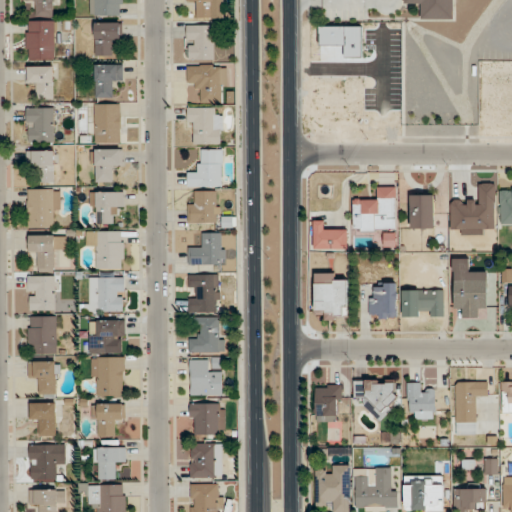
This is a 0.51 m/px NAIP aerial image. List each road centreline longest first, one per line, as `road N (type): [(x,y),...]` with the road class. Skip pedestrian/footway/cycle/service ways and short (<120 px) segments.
road 1 (secondary): [(250,0),(254,511)]
road 2 (secondary): [(295,511),(292,0)]
road 3 (residential): [(159,511),(157,0)]
road 4 (residential): [(294,154),(511,154)]
road 5 (residential): [(511,350),(294,350)]
